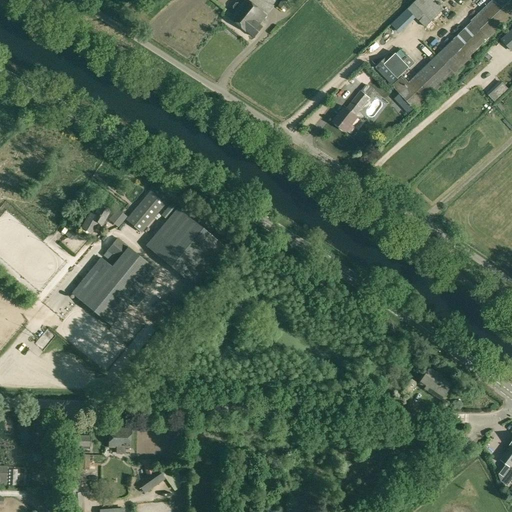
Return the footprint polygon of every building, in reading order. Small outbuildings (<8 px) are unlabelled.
[(246,0),(243,0),(240,5),(237,3),(235,3),(233,6),(233,9),(235,11),(229,18),(246,31),(253,37),(262,26),(259,24),(266,15),(246,0)] [(488,38),(511,15),(511,0),(491,0),(470,21),(471,22),(454,39),(471,56),(489,39),(488,38)] [(407,24),(414,17),(407,9),(399,17),(407,24)] [(449,35),(458,26),(456,23),(446,33),(449,35)] [(511,30),(502,40),(511,50),(511,30)] [(423,43),(430,48),(433,44),(427,38),(423,43)] [(471,56),(454,39),(408,82),(402,76),(392,85),(416,109),(471,56)] [(391,84),(409,67),(396,53),(390,59),(387,56),(375,67),(391,84)] [(355,115),(369,98),(360,91),(346,109),(344,107),(333,121),(346,132),(347,131),(350,133),(354,127),(351,125),(357,117),(355,115)] [(406,99),(400,93),(394,99),(399,105),(408,114),(414,108),(406,99)] [(126,220),(139,231),(141,233),(170,199),(154,186),(126,220)] [(90,213),(82,228),(91,233),(97,222),(102,225),(109,211),(99,206),(95,215),(90,213)] [(178,208),(146,246),(194,287),(226,249),(178,208)] [(115,223),(123,214),(117,209),(109,219),(115,223)] [(71,228),(65,235),(71,240),(77,233),(71,228)] [(103,256),(112,264),(128,246),(118,237),(103,256)] [(156,270),(128,247),(112,267),(101,258),(71,294),(110,326),(156,270)] [(78,281),(86,272),(82,268),(74,277),(78,281)] [(160,299),(154,306),(168,318),(174,310),(165,303),(160,299)] [(439,399),(452,381),(430,366),(417,384),(439,399)] [(392,392),(404,374),(397,369),(385,387),(392,392)] [(404,374),(392,392),(405,401),(417,383),(404,374)] [(132,448),(132,429),(110,428),(109,447),(132,448)] [(90,452),(90,436),(77,435),(77,452),(90,452)] [(511,442),(510,446),(500,459),(509,466),(501,477),(508,483),(511,477),(511,442)] [(89,455),(79,454),(78,469),(89,470),(89,455)] [(136,482),(144,494),(165,479),(156,467),(136,482)] [(84,511),(83,492),(78,492),(77,480),(65,481),(66,495),(72,494),(73,511),(84,511)] [(139,498),(140,505),(168,504),(167,497),(139,498)] [(307,511),(309,511),(300,499),(283,511),(307,511)]
